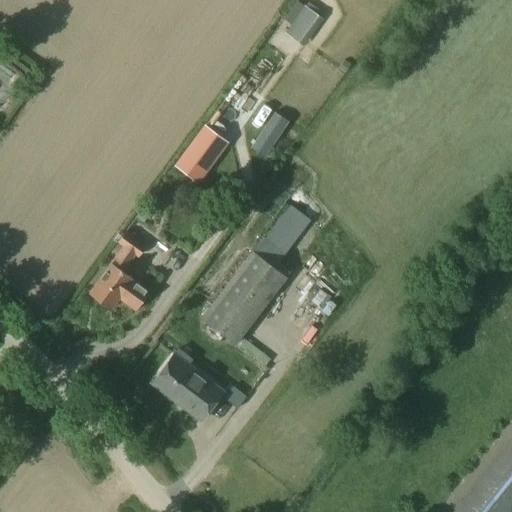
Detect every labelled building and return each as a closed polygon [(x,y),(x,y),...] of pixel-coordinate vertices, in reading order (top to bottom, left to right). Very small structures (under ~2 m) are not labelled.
[(304,46),(323,20),(304,6),(285,33),(304,46)] [(0,71),(22,83),(34,61),(5,46),(0,55),(0,71)] [(175,165),(198,182),(227,142),(205,126),(175,165)] [(149,292),(132,280),(133,279),(123,272),(135,256),(137,257),(145,246),(125,233),(117,243),(122,247),(110,263),(88,294),(110,310),(119,298),(136,311),(149,292)] [(252,251),(201,318),(235,345),(287,277),(252,251)] [(222,392),(187,366),(173,356),(151,385),(201,422),(222,392)] [(245,397),(232,387),(223,399),(236,408),(245,397)] [(511,511),(511,439),(452,511),(511,511)]
